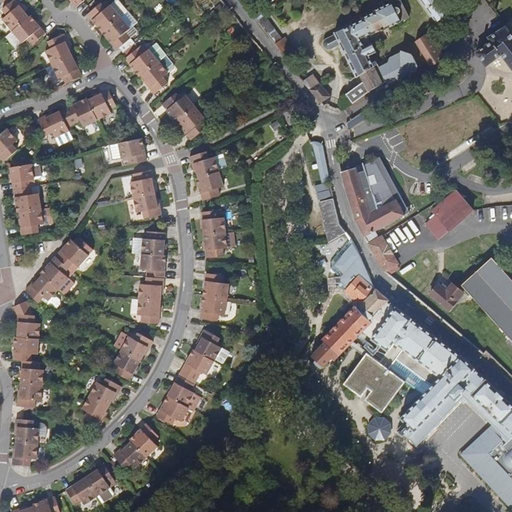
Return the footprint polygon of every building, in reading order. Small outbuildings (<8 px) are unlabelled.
[(12,31),(29,17),(20,5),(21,4),(17,0),(14,0),(2,10),(7,15),(2,19),(12,31)] [(253,0),(240,0),(253,15),(275,45),(283,39),(253,0)] [(403,3),(401,0),(388,0),(390,2),(373,11),(374,12),(362,17),(362,19),(335,32),(336,33),(326,38),(324,39),(323,41),(323,43),(323,45),(324,47),(325,49),(327,50),(329,50),(332,50),(341,45),(357,77),(360,75),(364,81),(346,94),(353,103),(367,93),(383,83),(388,81),(389,84),(388,84),(390,86),(390,84),(418,70),(418,69),(420,65),(414,54),(403,51),(392,57),(390,62),(381,66),(377,58),(372,61),(370,56),(377,52),(372,42),(365,46),(364,45),(370,41),(367,35),(371,33),(371,35),(383,29),(383,30),(402,20),(399,13),(400,12),(400,11),(401,10),(400,9),(400,8),(399,7),(397,6),(403,3)] [(423,0),(439,21),(446,16),(434,0),(423,0)] [(88,15),(102,32),(121,16),(111,4),(105,9),(100,4),(88,15)] [(121,16),(102,32),(117,50),(130,39),(138,32),(138,31),(133,26),(137,22),(128,11),(121,16)] [(31,16),(29,17),(12,31),(6,36),(16,48),(21,43),(23,43),(27,39),(32,45),(46,33),(31,16)] [(459,27),(444,39),(458,58),(473,46),(459,27)] [(511,67),(511,34),(506,27),(489,39),(492,43),(478,54),(487,67),(496,60),(503,55),(511,67)] [(52,65),(72,55),(66,42),(67,41),(64,34),(48,42),(51,49),(46,51),(52,65)] [(430,65),(445,60),(436,46),(434,47),(426,34),(416,42),(420,48),(430,65)] [(275,45),(283,56),(293,48),(285,37),(283,39),(275,45)] [(138,48),(125,59),(140,77),(141,75),(158,62),(166,55),(157,43),(143,54),(138,48)] [(66,84),(82,76),(72,55),(52,65),(59,79),(63,77),(66,84)] [(158,62),(141,75),(151,87),(149,89),(154,95),(167,84),(163,78),(174,68),(174,65),(166,55),(158,62)] [(303,81),(310,89),(319,83),(314,74),(303,81)] [(310,89),(321,103),(331,96),(321,82),(319,83),(310,89)] [(109,90),(88,100),(98,120),(111,113),(110,110),(116,106),(109,90)] [(163,105),(177,122),(195,107),(186,95),(180,99),(175,94),(163,105)] [(98,120),(88,100),(87,98),(60,111),(68,127),(81,121),(84,127),(98,120)] [(195,107),(177,122),(191,140),(204,130),(200,124),(205,120),(195,107)] [(70,131),(68,127),(60,111),(47,118),(46,116),(39,119),(46,136),(53,132),(56,138),(70,131)] [(345,123),(348,129),(365,122),(362,115),(345,123)] [(0,158),(2,160),(16,148),(13,144),(17,141),(8,129),(0,135),(0,158)] [(129,164),(147,161),(142,138),(119,143),(122,159),(128,158),(129,164)] [(323,145),(320,142),(315,139),(311,140),(321,181),(330,179),(323,145)] [(112,160),(120,158),(117,144),(109,146),(112,160)] [(207,151),(189,156),(192,165),(194,164),(198,178),(219,171),(215,157),(209,159),(207,151)] [(391,197),(399,193),(381,158),(363,164),(365,169),(358,172),(357,167),(341,172),(355,220),(364,238),(368,244),(379,238),(375,232),(405,216),(397,200),(393,201),(391,197)] [(250,159),(244,163),(247,168),(254,164),(250,159)] [(32,164),(10,167),(14,190),(32,187),(31,180),(34,179),(40,179),(42,176),(40,163),(32,164)] [(134,197),(155,193),(150,170),(134,174),(135,181),(131,182),(134,197)] [(219,171),(198,178),(196,178),(203,200),(220,196),(218,189),(224,187),(219,171)] [(314,184),(316,191),(329,187),(327,181),(314,184)] [(17,213),(20,212),(42,209),(40,194),(33,195),(32,187),(14,190),(17,213)] [(329,189),(316,192),(318,198),(331,195),(329,189)] [(158,208),(155,193),(134,197),(137,213),(143,212),(145,219),(162,215),(160,208),(158,208)] [(405,216),(410,213),(399,193),(391,197),(393,201),(397,200),(405,216)] [(456,193),(434,211),(437,215),(426,226),(439,241),(472,211),(456,193)] [(330,242),(339,236),(347,232),(340,224),(334,198),(320,201),(330,242)] [(42,209),(20,212),(23,228),(20,228),(21,236),(39,233),(38,225),(44,224),(42,209)] [(202,212),(204,234),(226,232),(224,218),(220,218),(219,211),(202,212)] [(134,252),(142,253),(164,255),(165,233),(148,232),(147,239),(135,238),(134,252)] [(226,232),(204,234),(206,258),(224,257),(223,249),(227,249),(226,232)] [(381,237),(379,238),(368,244),(385,272),(398,264),(381,237)] [(71,239),(65,245),(56,256),(69,268),(74,263),(79,267),(89,255),(71,239)] [(339,287),(357,304),(375,286),(360,253),(359,249),(352,239),(331,262),(331,268),(338,275),(338,277),(335,278),(335,284),(339,284),(339,287)] [(167,255),(164,255),(142,253),(141,270),(147,270),(147,277),(165,278),(167,255)] [(69,268),(56,256),(40,273),(42,275),(58,290),(69,278),(64,274),(69,268)] [(511,279),(492,257),(462,285),(511,340),(511,279)] [(205,274),(203,296),(227,299),(229,284),(222,283),(223,276),(205,274)] [(58,290),(42,275),(32,286),(30,285),(25,291),(38,303),(41,300),(51,308),(57,308),(60,304),(59,304),(59,299),(54,294),(58,290)] [(140,284),(139,299),(161,301),(161,286),(164,286),(165,278),(147,277),(147,285),(140,284)] [(438,285),(430,294),(449,311),(464,293),(452,283),(446,291),(438,285)] [(389,305),(392,302),(375,286),(357,304),(322,341),(310,357),(316,368),(319,371),(324,371),(332,363),(334,364),(358,339),(389,305)] [(227,299),(203,296),(200,319),(217,321),(218,314),(225,314),(227,299)] [(159,324),(161,301),(139,299),(138,315),(142,316),(141,323),(159,324)] [(14,307),(17,314),(16,322),(18,322),(17,337),(40,339),(41,324),(34,323),(35,316),(33,315),(30,309),(33,307),(26,301),(14,307)] [(409,324),(395,314),(374,342),(387,352),(398,338),(400,339),(406,332),(404,331),(409,324)] [(406,353),(439,377),(455,359),(434,344),(430,350),(428,349),(433,340),(411,326),(406,332),(400,339),(396,346),(406,353)] [(203,337),(196,350),(215,361),(216,359),(223,363),(229,352),(217,345),(221,338),(205,330),(201,336),(203,337)] [(114,345),(121,349),(127,336),(120,332),(114,345)] [(122,350),(141,360),(148,347),(150,349),(154,342),(138,333),(135,339),(129,336),(122,350)] [(483,355),(486,352),(487,350),(471,336),(467,341),(483,355)] [(40,339),(17,337),(15,337),(13,360),(23,360),(31,361),(32,354),(39,354),(40,339)] [(215,361),(196,350),(194,349),(179,376),(195,385),(202,372),(207,375),(215,361)] [(130,380),(141,360),(122,350),(114,364),(117,365),(114,372),(130,380)] [(366,355),(343,386),(359,399),(367,389),(373,393),(366,402),(382,414),(405,384),(366,355)] [(40,369),(41,362),(31,361),(23,360),(21,383),(43,385),(44,370),(40,369)] [(465,399),(493,426),(509,410),(503,404),(505,402),(501,399),(498,395),(496,397),(490,391),(492,389),(488,386),(487,388),(485,388),(461,362),(451,374),(455,378),(439,394),(435,390),(403,423),(412,431),(405,437),(407,441),(416,448),(452,408),(459,405),(465,399)] [(195,385),(179,376),(168,396),(187,406),(195,393),(191,391),(195,385)] [(90,395),(110,406),(117,393),(118,394),(122,387),(107,378),(103,385),(98,382),(90,395)] [(43,385),(21,383),(20,399),(18,399),(18,407),(35,408),(35,401),(42,401),(43,385)] [(85,419),(100,427),(104,420),(102,419),(110,406),(90,395),(83,409),(88,412),(85,419)] [(189,408),(187,406),(168,396),(157,416),(172,425),(176,418),(182,421),(189,408)] [(511,509),(511,407),(509,410),(493,426),(461,454),(511,509)] [(367,425),(365,429),(365,433),(367,437),(370,441),(373,443),(377,444),(382,444),(386,442),(389,439),(391,435),(392,431),(391,426),(389,423),(386,420),(382,418),(377,418),(373,419),(370,421),(367,425)] [(18,427),(17,442),(39,443),(39,436),(47,436),(48,426),(44,423),(40,423),(40,428),(33,428),(34,420),(16,419),(16,427),(18,427)] [(130,440),(132,441),(147,457),(158,446),(154,442),(159,437),(146,424),(130,440)] [(147,457),(132,441),(121,452),(119,450),(114,456),(126,469),(132,464),(136,468),(147,457)] [(39,443),(17,442),(16,457),(14,457),(13,465),(30,467),(31,459),(37,460),(39,443)] [(105,465),(86,477),(98,496),(111,488),(109,484),(115,480),(105,465)] [(98,496),(86,477),(67,490),(76,505),(82,501),(85,505),(98,496)] [(33,504),(34,506),(35,511),(59,511),(55,497),(33,504)]
